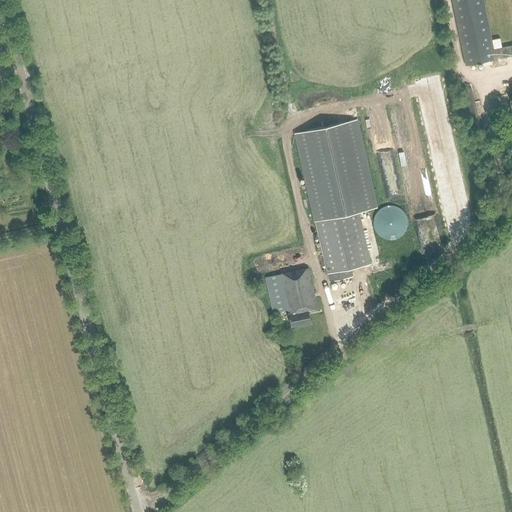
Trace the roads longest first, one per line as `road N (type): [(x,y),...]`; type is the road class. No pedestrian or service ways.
road 1 (tertiary): [(137,511),(0,0)]
road 2 (unclassified): [(141,511),(511,203)]
